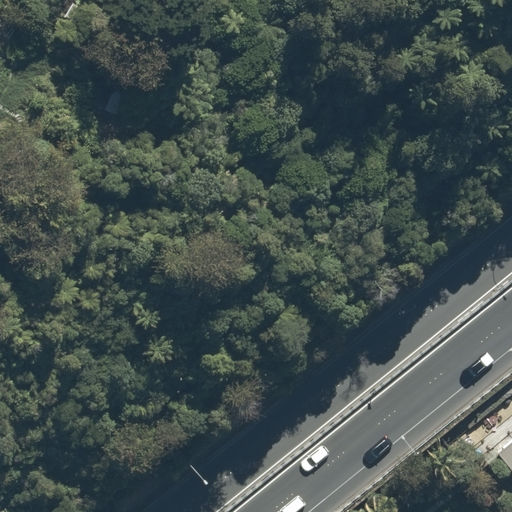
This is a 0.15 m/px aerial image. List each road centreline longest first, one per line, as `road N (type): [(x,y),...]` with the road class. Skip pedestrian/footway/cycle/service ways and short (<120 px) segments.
road 1 (trunk): [(173,511),(511,242)]
road 2 (trunk): [(511,319),(266,511)]
